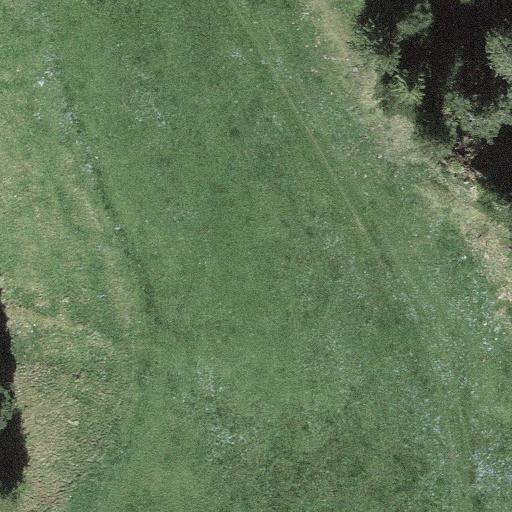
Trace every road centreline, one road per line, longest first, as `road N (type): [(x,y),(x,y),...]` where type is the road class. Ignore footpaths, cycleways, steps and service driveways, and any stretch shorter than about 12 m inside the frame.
road 1 (track): [(44,0),(45,24),(140,292),(141,404),(96,492),(64,511)]
road 2 (track): [(225,0),(367,227),(511,370)]
